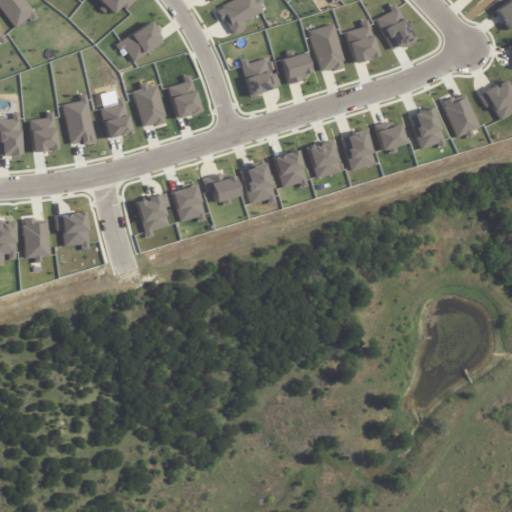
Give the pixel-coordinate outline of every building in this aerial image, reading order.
[(0,11),(0,0),(22,0),(37,18),(31,23),(28,19),(14,30),(0,11)] [(96,0),(132,0),(133,1),(124,10),(120,6),(111,14),(106,9),(102,14),(97,9),(101,5),(96,0)] [(215,12),(221,9),(219,7),(231,0),(258,0),(260,2),(256,5),(260,13),(240,23),(243,28),(231,35),(228,30),(228,31),(222,20),(220,21),(215,12)] [(506,0),(511,0),(511,27),(508,30),(493,10),(506,0)] [(373,20),(388,11),(386,7),(391,4),(412,40),(406,43),(407,45),(401,48),(400,45),(390,51),(373,20)] [(352,64),(343,33),(359,28),(357,22),(365,20),(376,56),(369,58),(370,59),(363,61),(362,61),(352,64)] [(161,43),(132,63),(123,49),(118,52),(113,46),(148,22),(152,27),(154,26),(158,31),(155,33),(158,38),(158,39),(161,43)] [(319,72),(309,37),(317,35),(315,29),(321,27),(323,33),(332,30),(341,61),(339,62),(341,69),(332,72),(330,68),(319,72)] [(286,85),(279,60),(285,58),(283,52),(290,50),(292,56),(302,53),(308,72),(302,74),(303,79),(299,80),(299,81),(286,85)] [(248,97),(237,61),(244,59),(245,64),(263,59),(267,75),(273,73),(277,86),(271,88),(271,89),(261,92),(262,93),(257,94),(257,95),(248,97)] [(165,88),(182,83),(180,77),(186,75),(197,112),(191,114),(191,115),(186,117),(185,116),(175,119),(165,88)] [(476,96),(481,93),(480,93),(495,84),(495,83),(496,83),(502,80),(511,96),(511,112),(498,121),(489,106),(483,109),(476,96)] [(130,93),(138,90),(136,85),(143,83),(145,88),(153,85),(163,117),(161,117),(163,124),(154,127),(153,124),(141,128),(130,93)] [(61,105),(78,102),(77,96),(83,95),(94,144),(84,146),(84,144),(81,145),(80,142),(69,145),(61,105)] [(441,109),(443,108),(441,101),(450,97),(451,100),(462,95),(477,128),(470,132),(472,137),(466,140),(463,135),(455,138),(441,109)] [(97,109),(114,105),(113,99),(120,97),(130,134),(122,136),(122,135),(117,137),(117,136),(106,139),(97,109)] [(407,118),(412,116),(412,115),(417,113),(417,112),(428,108),(428,109),(429,108),(444,147),(437,150),(435,145),(419,151),(407,118)] [(27,121),(44,119),(44,113),(51,112),(55,150),(49,150),(49,152),(43,152),(42,152),(34,153),(33,153),(31,154),(27,121)] [(0,120),(10,120),(9,114),(17,113),(19,155),(11,155),(11,156),(6,156),(6,155),(0,156),(0,120)] [(380,151),(372,126),(386,122),(386,123),(391,122),(392,126),(397,124),(403,144),(393,147),(395,153),(389,155),(387,149),(380,151)] [(349,171),(340,139),(350,136),(350,134),(355,132),(356,133),(362,131),(372,165),(349,171)] [(314,180),(305,148),(307,148),(307,147),(311,146),(311,147),(317,145),(317,144),(319,144),(319,143),(325,141),(325,142),(328,141),(338,172),(314,180)] [(271,159),(282,156),(281,155),(294,151),(305,187),(299,189),(297,184),(281,189),(271,159)] [(238,172),(249,168),(248,167),(249,167),(248,165),(254,163),(255,165),(261,164),(274,204),(267,206),(265,200),(248,205),(238,172)] [(201,180),(206,179),(206,178),(219,174),(220,176),(224,174),(225,179),(231,177),(237,196),(227,200),(229,205),(222,207),(220,202),(214,204),(210,192),(205,193),(201,180)] [(169,193),(180,190),(179,186),(185,184),(186,187),(192,185),(203,221),(196,223),(195,218),(178,223),(169,193)] [(144,239),(133,203),(140,201),(139,200),(156,195),(157,196),(162,194),(166,207),(160,208),(165,226),(149,231),(151,237),(144,239)] [(52,217),(69,215),(69,214),(82,213),(87,250),(79,251),(79,246),(62,248),(60,231),(54,232),(52,217)] [(20,227),(23,226),(22,220),(32,219),(33,222),(44,220),(47,257),(39,258),(40,263),(33,264),(33,259),(23,260),(20,227)] [(0,221),(11,221),(13,259),(7,260),(6,255),(2,255),(2,266),(0,266),(0,221)]
